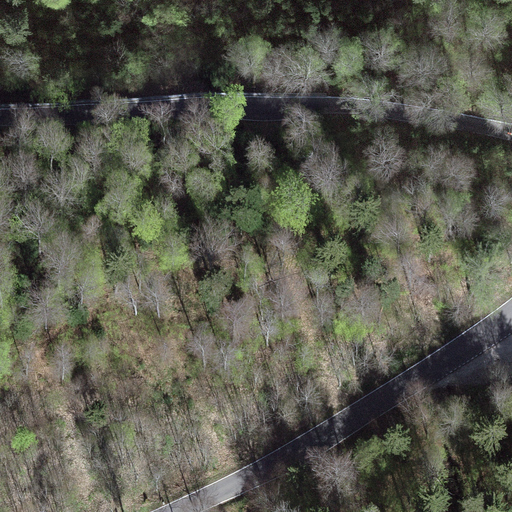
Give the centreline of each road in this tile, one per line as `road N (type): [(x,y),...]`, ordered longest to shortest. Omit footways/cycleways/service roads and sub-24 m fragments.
road 1 (tertiary): [(0,114),(336,105),(511,132)]
road 2 (tertiary): [(511,314),(296,453),(174,511)]
